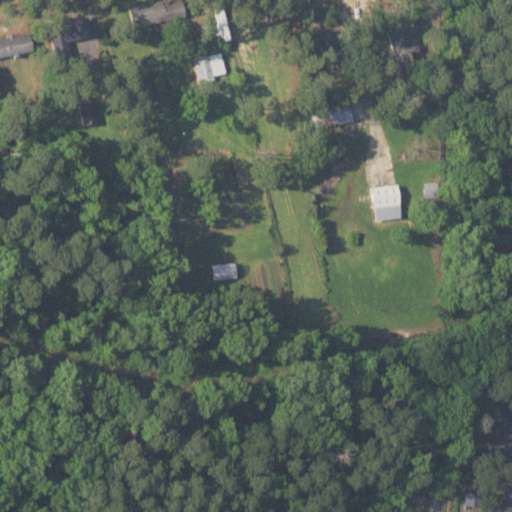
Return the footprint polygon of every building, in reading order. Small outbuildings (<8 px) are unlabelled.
[(161,0),(128,7),(132,27),(185,16),(181,0),(161,0)] [(48,25),(55,64),(70,61),(66,41),(91,36),(87,17),(48,25)] [(392,55),(420,49),(415,24),(387,30),(392,55)] [(0,36),(0,56),(32,51),(29,32),(0,36)] [(341,63),(338,42),(321,44),(324,65),(341,63)] [(225,72),(220,52),(192,58),(198,83),(213,80),(212,75),(225,72)] [(329,125),(353,120),(348,98),(310,107),(315,128),(329,125)] [(78,105),(82,125),(96,122),(92,102),(78,105)] [(401,218),(397,184),(371,187),(375,220),(401,218)] [(212,278),(235,277),(234,263),(211,264),(212,278)] [(463,505),(481,505),(482,492),(464,491),(463,505)]
